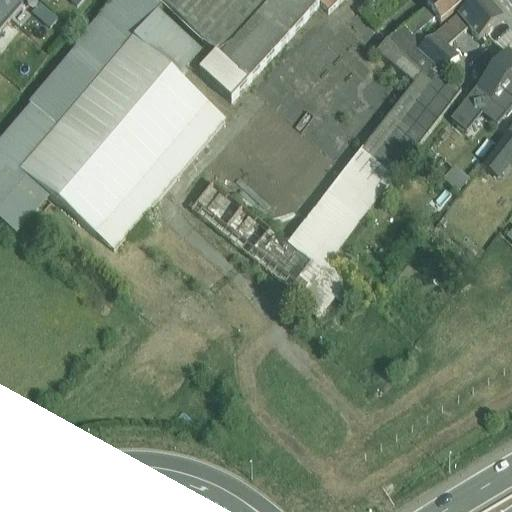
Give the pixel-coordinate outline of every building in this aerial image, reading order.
[(116,0),(75,48),(77,50),(29,106),(31,108),(0,144),(0,224),(18,239),(19,238),(34,250),(40,242),(27,231),(51,203),(113,257),(226,124),(178,83),(202,55),(158,14),(163,9),(217,58),(199,76),(231,106),(320,9),(329,17),(346,0),(116,0)] [(0,0),(0,13),(10,22),(22,8),(17,4),(20,0),(0,0)] [(409,61),(416,54),(428,44),(420,35),(437,21),(441,27),(465,7),(459,0),(439,0),(388,43),(409,61)] [(416,54),(443,78),(459,61),(448,50),(469,32),(478,43),(503,22),(484,0),(479,0),(428,44),(416,54)] [(0,34),(10,22),(0,13),(0,34)] [(409,61),(388,43),(376,57),(414,88),(288,248),(214,188),(191,216),(288,294),(286,297),(318,324),(335,303),(346,311),(357,298),(333,273),(328,269),(461,94),(443,78),(416,54),(409,61)] [(511,57),(507,53),(451,124),(467,136),(482,117),(498,130),(511,111),(511,57)] [(487,54),(471,67),(479,77),(495,63),(487,54)] [(511,131),(482,169),(500,182),(511,165),(511,131)] [(455,170),(443,183),(458,197),(470,183),(455,170)]
